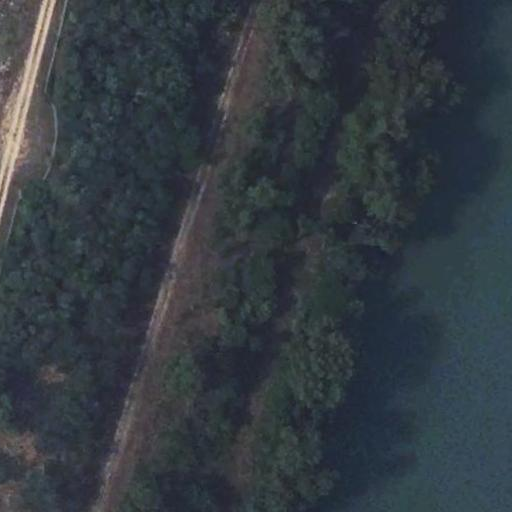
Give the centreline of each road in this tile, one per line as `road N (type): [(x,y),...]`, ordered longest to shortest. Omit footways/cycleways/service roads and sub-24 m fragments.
road 1 (track): [(256,0),(97,511)]
road 2 (track): [(0,186),(47,0)]
